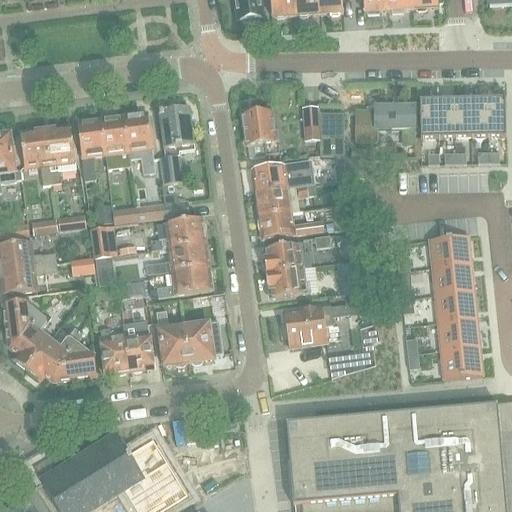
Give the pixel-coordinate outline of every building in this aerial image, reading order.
[(259,19),(262,19),(259,0),(234,0),(237,22),(242,22),(242,24),(259,22),(259,19)] [(296,18),(295,0),(270,0),(272,19),(296,18)] [(295,0),(296,18),(319,16),(318,0),(295,0)] [(318,0),(319,16),(342,15),(341,0),(318,0)] [(363,0),(364,14),(388,13),(387,0),(363,0)] [(387,0),(388,13),(413,12),(412,0),(387,0)] [(412,0),(413,12),(437,11),(436,0),(412,0)] [(489,99),(473,100),(474,139),(490,139),(489,99)] [(506,99),(489,99),(490,139),(507,139),(506,99)] [(456,100),(440,101),(441,140),(457,140),(456,100)] [(473,100),(456,100),(457,140),(474,139),(473,100)] [(440,101),(422,101),(423,141),(441,140),(440,101)] [(415,146),(415,110),(356,111),(356,144),(375,144),(375,133),(394,133),(394,144),(405,144),(405,146),(415,146)] [(176,152),(193,149),(188,112),(158,116),(165,161),(159,162),(162,188),(182,185),(178,160),(177,160),(176,152)] [(242,115),(248,162),(279,158),(276,135),(273,135),(270,114),(261,116),(261,112),(242,115)] [(305,144),(320,143),(318,112),(303,113),(305,144)] [(344,116),(322,116),(322,158),(344,158),(344,116)] [(147,118),(124,121),(129,164),(140,162),(142,178),(154,176),(147,118)] [(124,121),(100,124),(105,158),(107,173),(130,170),(129,164),(124,121)] [(92,160),(105,158),(100,124),(77,127),(83,185),(95,183),(92,160)] [(69,131),(45,134),(49,167),(50,175),(52,188),(60,187),(59,176),(74,174),(69,131)] [(41,189),(52,188),(50,175),(49,167),(45,134),(19,137),(24,171),(39,169),(41,189)] [(0,185),(13,184),(12,176),(13,176),(8,139),(5,139),(5,137),(0,137),(0,185)] [(352,150),(352,158),(369,159),(369,151),(352,150)] [(488,156),(477,157),(478,167),(488,167),(488,156)] [(499,156),(488,156),(488,167),(499,167),(499,156)] [(455,157),(444,157),(445,168),(455,168),(455,157)] [(466,157),(455,157),(455,168),(466,168),(466,157)] [(438,158),(428,158),(428,168),(438,168),(438,158)] [(361,159),(347,160),(351,184),(361,183),(364,182),(361,159)] [(252,173),(255,197),(298,191),(306,190),(314,189),(310,165),(282,169),(252,173)] [(351,184),(344,185),(347,208),(357,207),(364,206),(361,183),(351,184)] [(314,189),(306,190),(307,200),(316,199),(314,189)] [(255,197),(259,220),(290,216),(288,203),(307,200),(306,190),(298,191),(255,197)] [(165,222),(189,219),(188,204),(176,205),(175,197),(163,199),(164,206),(165,221),(165,222)] [(135,210),(137,225),(165,221),(164,206),(135,210)] [(340,209),(338,209),(342,233),(360,231),(357,207),(347,208),(340,209)] [(113,213),(112,208),(96,210),(98,227),(114,225),(113,213)] [(113,213),(114,225),(114,228),(137,225),(135,210),(113,213)] [(57,220),(57,222),(59,235),(86,231),(84,216),(57,220)] [(292,230),(290,216),(259,220),(262,244),(325,235),(324,225),(292,230)] [(59,235),(57,222),(33,226),(34,238),(59,235)] [(159,243),(150,244),(152,254),(168,252),(204,247),(201,223),(165,227),(157,229),(159,243)] [(0,244),(29,240),(27,227),(0,230),(0,244)] [(100,231),(91,232),(95,262),(110,260),(107,231),(100,231)] [(332,250),(330,239),(315,241),(316,252),(332,250)] [(469,240),(429,244),(431,270),(471,266),(469,240)] [(0,273),(32,270),(57,267),(56,256),(31,259),(29,246),(0,249),(0,273)] [(155,278),(172,275),(207,271),(204,247),(168,252),(170,265),(153,267),(155,278)] [(267,278),(303,273),(312,272),(310,253),(304,254),(303,248),(299,248),(263,253),(267,278)] [(135,250),(119,252),(120,258),(136,256),(135,250)] [(408,260),(398,261),(399,275),(409,274),(408,260)] [(71,264),(73,280),(95,277),(93,261),(71,264)] [(347,269),(337,272),(341,297),(359,295),(364,294),(364,265),(347,269)] [(474,294),(471,266),(431,270),(434,298),(474,294)] [(57,267),(32,270),(0,273),(0,287),(1,298),(36,294),(34,279),(58,276),(57,267)] [(211,294),(207,271),(172,275),(174,289),(157,291),(158,301),(175,299),(211,294)] [(305,287),(303,273),(267,278),(270,302),(306,297),(306,296),(309,296),(308,286),(305,287)] [(143,284),(118,287),(120,302),(145,299),(143,284)] [(114,288),(90,291),(91,305),(116,302),(114,288)] [(411,288),(401,289),(402,302),(412,300),(411,288)] [(477,322),(474,294),(434,298),(437,326),(477,322)] [(194,311),(181,312),(183,331),(184,331),(189,366),(213,363),(206,310),(212,310),(210,299),(193,301),(194,311)] [(412,300),(402,302),(403,317),(414,316),(412,300)] [(39,319),(38,319),(28,311),(28,306),(3,309),(7,336),(5,336),(7,344),(8,344),(15,349),(11,354),(16,358),(12,364),(26,374),(49,344),(39,336),(53,317),(46,312),(43,313),(39,319)] [(331,321),(348,319),(347,309),(330,311),(322,312),(285,317),(289,351),(327,346),(325,330),(332,329),(331,321)] [(163,370),(189,366),(184,331),(183,331),(170,333),(167,314),(155,316),(158,335),(163,370)] [(480,350),(477,322),(437,326),(440,354),(480,350)] [(124,330),(125,342),(130,375),(153,371),(146,327),(124,330)] [(360,353),(380,345),(373,328),(359,333),(360,353)] [(105,378),(130,375),(125,342),(111,344),(109,332),(99,333),(105,378)] [(49,344),(26,374),(38,383),(42,378),(48,382),(52,378),(75,348),(75,347),(72,344),(78,336),(73,333),(59,351),(49,344)] [(78,336),(72,344),(75,347),(80,340),(80,337),(78,336)] [(416,343),(406,344),(408,357),(418,356),(416,343)] [(86,355),(75,348),(52,378),(60,384),(60,385),(68,384),(68,383),(95,379),(92,355),(86,355)] [(483,378),(480,350),(440,354),(443,382),(483,378)] [(408,357),(409,372),(419,371),(418,356),(408,357)] [(328,363),(330,382),(374,369),(373,357),(328,363)] [(293,511),(505,511),(497,408),(286,427),(293,511)] [(62,453),(33,471),(58,511),(95,511),(123,495),(134,511),(167,511),(186,501),(187,500),(183,493),(153,444),(128,459),(115,439),(70,467),(62,453)] [(34,511),(27,499),(5,511),(34,511)]
